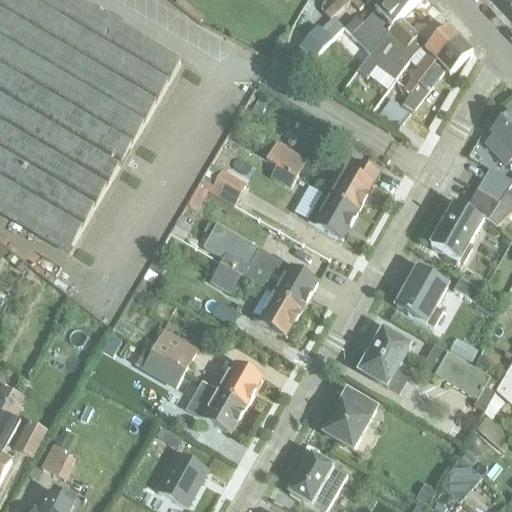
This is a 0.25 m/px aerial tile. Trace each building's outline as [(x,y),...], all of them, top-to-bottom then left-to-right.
[(185,71),(61,0),(0,0),(0,215),(72,259),(185,71)] [(419,0),(335,0),(323,12),(331,21),(324,29),(360,67),(390,28),(419,0)] [(511,0),(499,0),(511,12),(511,11),(511,0)] [(447,29),(425,48),(448,74),(470,54),(447,29)] [(511,115),(490,134),(511,159),(511,115)] [(277,171),(272,182),(293,192),(309,161),(277,146),(267,166),(277,171)] [(339,168),(323,195),(357,214),(372,187),(339,168)] [(468,204),(488,221),(511,191),(511,186),(495,172),(468,204)] [(239,202),(247,188),(224,173),(215,187),(239,202)] [(323,195),(306,225),(339,244),(357,214),(323,195)] [(452,206),(430,246),(461,262),(483,223),(452,206)] [(215,241),(208,260),(222,265),(229,247),(215,241)] [(290,268),(258,251),(243,279),(275,296),(290,268)] [(318,283),(290,268),(275,296),(303,311),(318,283)] [(416,271),(395,311),(425,327),(447,288),(416,271)] [(475,303),(480,293),(460,282),(455,292),(475,303)] [(303,311),(275,296),(260,325),(288,340),(303,311)] [(218,309),(213,318),(232,329),(237,319),(218,309)] [(381,330),(357,374),(388,391),(413,347),(381,330)] [(199,353),(161,332),(149,354),(186,375),(199,353)] [(128,345),(121,362),(132,366),(139,349),(128,345)] [(424,367),(436,374),(447,355),(435,349),(424,367)] [(495,412),(500,403),(486,395),(493,381),(447,357),(435,381),(495,412)] [(263,379),(235,364),(220,393),(248,407),(263,379)] [(511,370),(495,398),(511,408),(511,370)] [(1,388),(0,390),(0,412),(14,419),(24,399),(1,388)] [(248,407),(220,393),(204,422),(232,437),(248,407)] [(346,393),(321,438),(353,455),(377,410),(346,393)] [(0,416),(0,449),(7,453),(19,425),(0,416)] [(29,423),(15,452),(31,460),(46,432),(29,423)] [(487,423),(476,436),(499,455),(509,442),(487,423)] [(63,434),(55,448),(68,455),(76,440),(63,434)] [(54,449),(44,471),(58,478),(69,456),(54,449)] [(310,456),(289,494),(312,508),(334,469),(310,456)] [(0,459),(0,490),(13,466),(0,459)] [(212,471),(190,459),(183,471),(205,483),(212,471)] [(452,474),(452,489),(456,489),(457,497),(469,497),(468,487),(477,487),(476,474),(452,474)] [(426,487),(416,504),(428,511),(438,494),(426,487)] [(48,496),(39,511),(70,511),(72,509),(48,496)]
